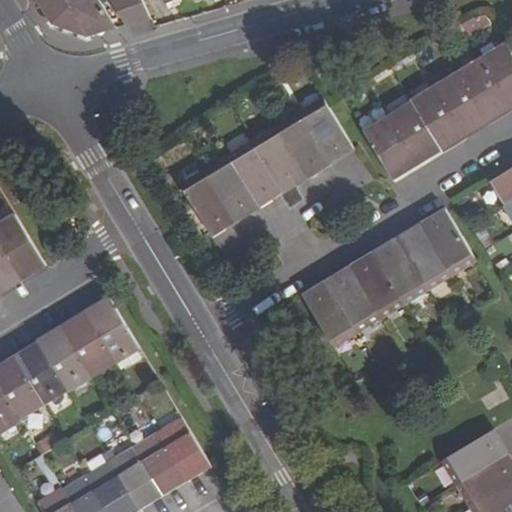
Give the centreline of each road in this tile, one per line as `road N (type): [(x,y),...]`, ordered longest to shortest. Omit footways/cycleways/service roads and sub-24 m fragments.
road 1 (tertiary): [(51,88),(345,0)]
road 2 (residential): [(511,130),(299,257)]
road 3 (tertiary): [(199,331),(309,511)]
road 4 (tertiary): [(51,88),(138,231)]
road 5 (residential): [(138,231),(0,312)]
road 6 (residential): [(299,257),(199,331)]
